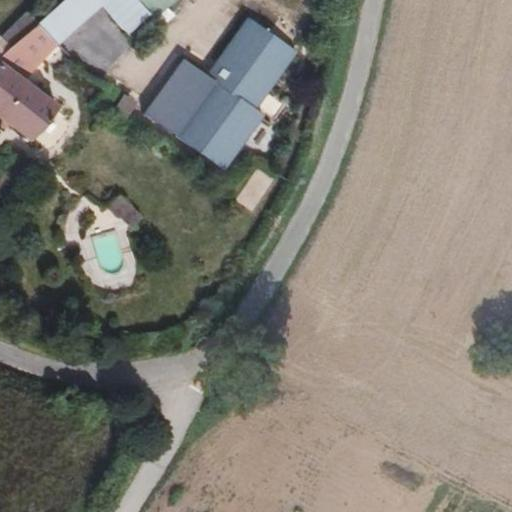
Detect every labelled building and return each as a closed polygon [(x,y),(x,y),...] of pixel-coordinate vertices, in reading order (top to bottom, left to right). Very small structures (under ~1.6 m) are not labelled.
[(71,23),(94,0),(120,0),(133,14),(147,0),(53,0),(51,2),(71,23)] [(0,55),(11,63),(50,27),(38,14),(13,38),(0,50),(0,55)] [(179,57),(140,114),(224,173),(264,115),(255,110),(293,51),(242,15),(202,73),(179,57)] [(0,50),(13,38),(0,28),(0,50)] [(56,101),(11,63),(0,55),(0,108),(29,132),(56,101)] [(117,194),(106,207),(131,227),(142,215),(117,194)]
